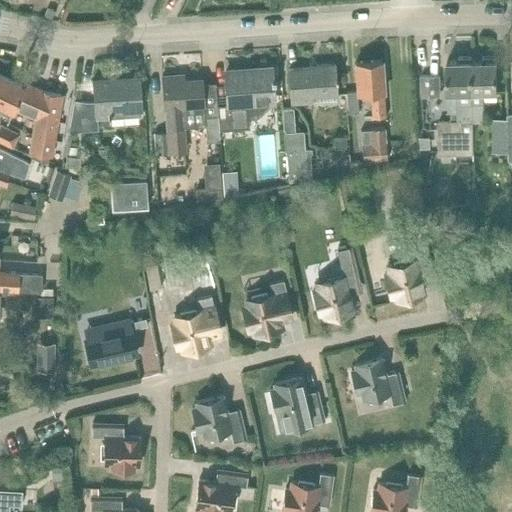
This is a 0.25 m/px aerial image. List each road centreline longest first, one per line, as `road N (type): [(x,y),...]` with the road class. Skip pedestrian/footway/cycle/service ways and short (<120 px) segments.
road 1 (residential): [(413,18),(79,41),(0,28)]
road 2 (residential): [(158,385),(511,306)]
road 3 (residential): [(0,428),(158,385)]
road 4 (residential): [(160,511),(158,385)]
